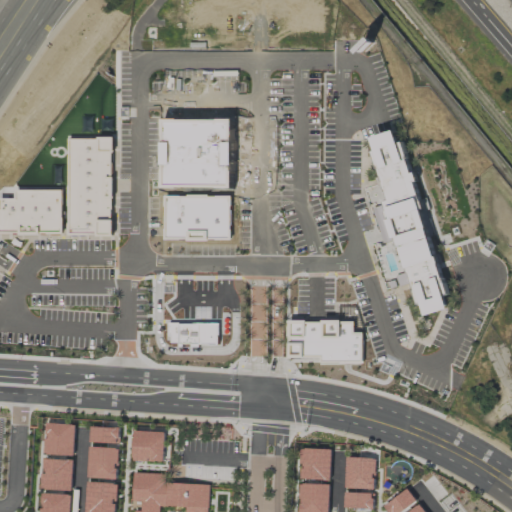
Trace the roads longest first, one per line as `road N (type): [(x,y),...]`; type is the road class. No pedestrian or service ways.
road 1 (tertiary): [(295,399),(443,443),(511,484)]
road 2 (tertiary): [(295,399),(276,388),(124,376)]
road 3 (tertiary): [(152,400),(295,399)]
road 4 (tertiary): [(19,395),(152,400)]
road 5 (residential): [(276,511),(276,388)]
